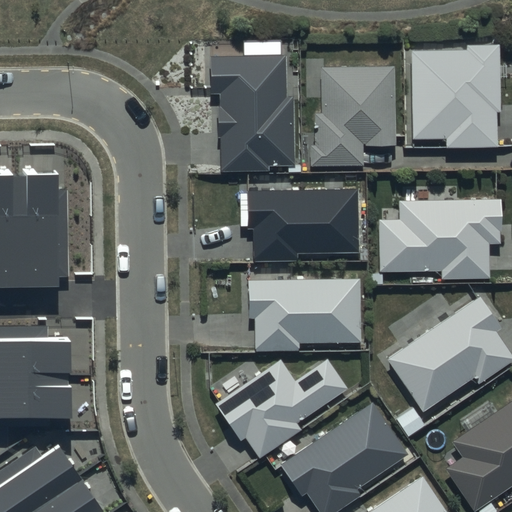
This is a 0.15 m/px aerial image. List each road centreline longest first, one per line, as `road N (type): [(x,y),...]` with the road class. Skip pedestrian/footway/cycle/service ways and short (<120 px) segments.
road 1 (residential): [(139,298),(139,172),(120,121),(85,97),(0,94)]
road 2 (residential): [(198,511),(160,446),(139,377),(139,298)]
road 3 (residential): [(0,300),(139,298)]
